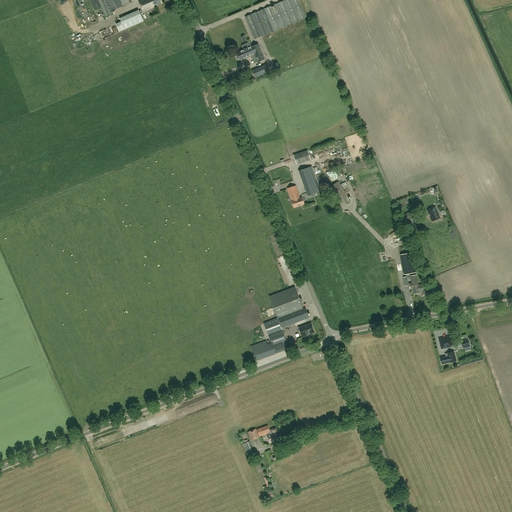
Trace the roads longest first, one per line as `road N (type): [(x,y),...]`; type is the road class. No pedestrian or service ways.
road 1 (unclassified): [(188,0),(331,338)]
road 2 (unclassified): [(0,467),(331,338)]
road 3 (unclassified): [(331,338),(405,511)]
road 4 (unclassified): [(331,338),(511,302)]
